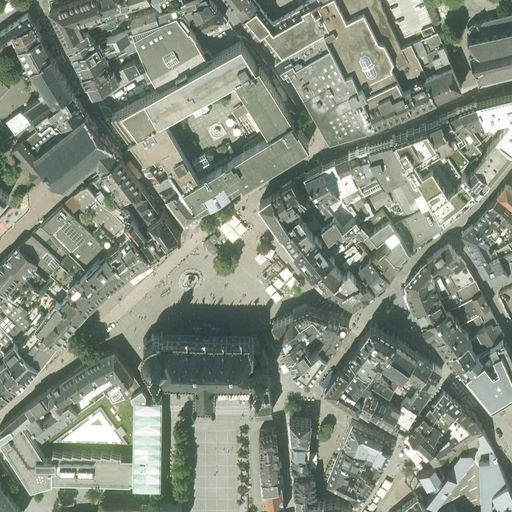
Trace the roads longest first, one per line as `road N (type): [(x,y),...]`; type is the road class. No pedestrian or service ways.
road 1 (residential): [(511,448),(408,322)]
road 2 (residential): [(220,0),(303,110)]
